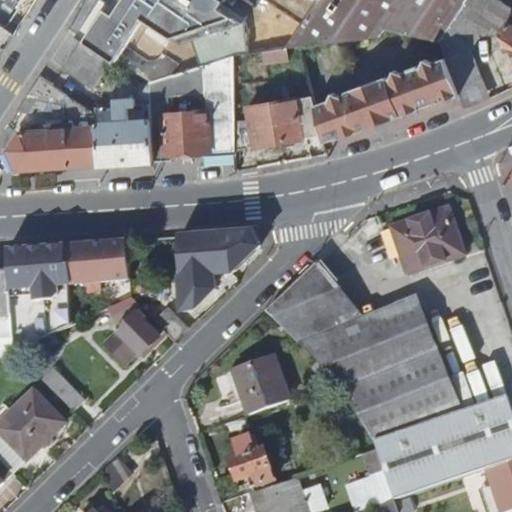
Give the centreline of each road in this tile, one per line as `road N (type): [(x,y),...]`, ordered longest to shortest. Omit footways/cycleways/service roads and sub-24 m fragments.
road 1 (secondary): [(312,191),(0,216)]
road 2 (unclassified): [(312,191),(310,232),(291,260),(152,395)]
road 3 (unclassified): [(152,395),(33,511)]
road 4 (secondary): [(469,140),(312,191)]
road 5 (unclassified): [(511,267),(469,140)]
road 6 (unclassified): [(152,395),(173,427),(202,511)]
